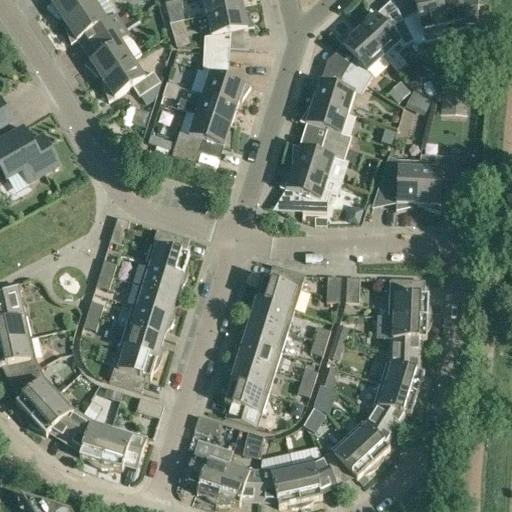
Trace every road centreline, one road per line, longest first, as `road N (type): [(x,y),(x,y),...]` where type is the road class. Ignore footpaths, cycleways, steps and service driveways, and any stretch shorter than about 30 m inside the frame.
road 1 (residential): [(361,511),(384,498),(436,435),(465,243),(271,248),(239,240)]
road 2 (residential): [(239,240),(118,196),(0,8)]
road 3 (residential): [(155,498),(239,240)]
road 4 (residential): [(239,240),(296,34)]
road 5 (residential): [(155,498),(119,503),(96,496),(21,450),(0,422)]
